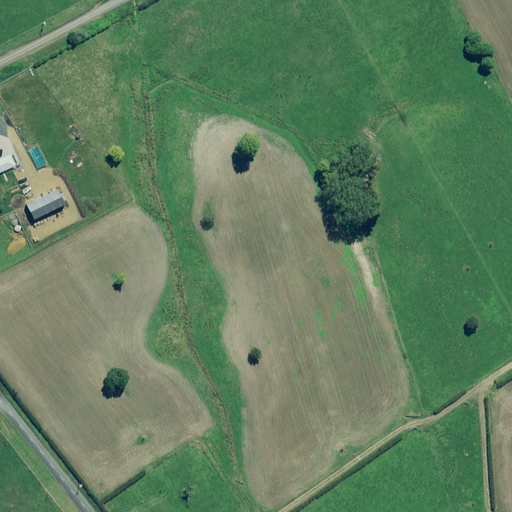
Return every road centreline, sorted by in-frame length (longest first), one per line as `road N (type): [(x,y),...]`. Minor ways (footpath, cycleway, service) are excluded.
road 1 (unclassified): [(0,398),(88,511)]
road 2 (unclassified): [(0,60),(111,0)]
